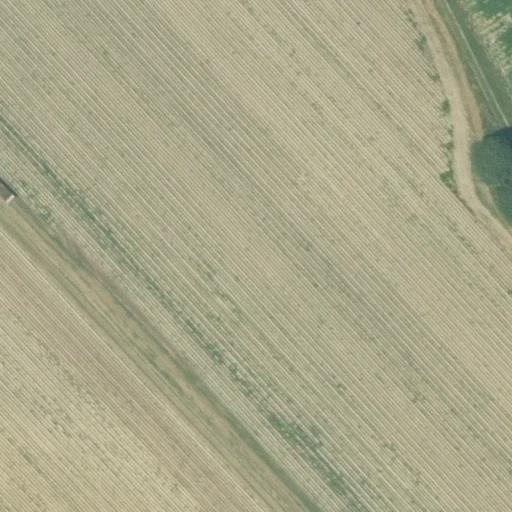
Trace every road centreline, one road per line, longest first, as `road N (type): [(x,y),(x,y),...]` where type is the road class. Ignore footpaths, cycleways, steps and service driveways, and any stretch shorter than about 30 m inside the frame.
road 1 (track): [(316,511),(0,191)]
road 2 (track): [(511,153),(436,0)]
